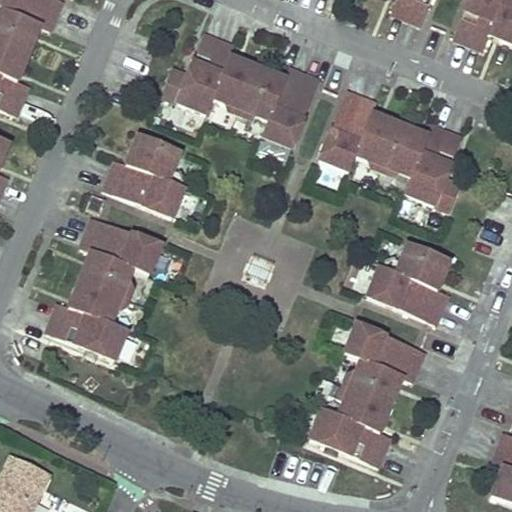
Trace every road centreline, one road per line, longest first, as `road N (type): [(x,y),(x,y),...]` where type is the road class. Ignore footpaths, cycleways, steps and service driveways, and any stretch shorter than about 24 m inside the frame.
road 1 (residential): [(428,511),(511,302),(511,101),(261,0)]
road 2 (residential): [(0,295),(118,0)]
road 3 (residential): [(306,511),(213,486),(146,456)]
road 4 (residential): [(146,456),(0,386)]
